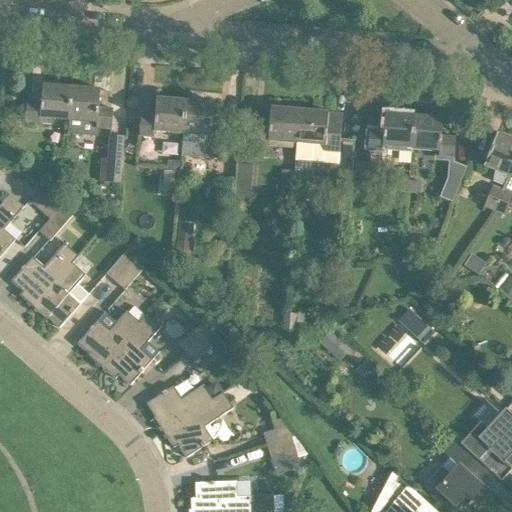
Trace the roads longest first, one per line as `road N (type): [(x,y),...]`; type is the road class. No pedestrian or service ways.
road 1 (residential): [(488,59),(185,39)]
road 2 (residential): [(158,511),(140,446),(0,319)]
road 3 (residential): [(185,39),(0,20)]
